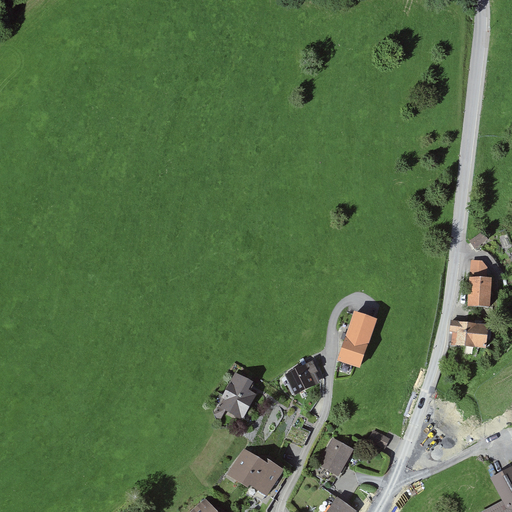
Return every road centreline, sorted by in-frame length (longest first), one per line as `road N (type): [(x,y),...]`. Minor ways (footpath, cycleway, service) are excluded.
road 1 (unclassified): [(474,0),(446,285),(410,432)]
road 2 (residential): [(279,511),(322,424),(327,378),(359,344)]
road 3 (residential): [(511,436),(390,480)]
